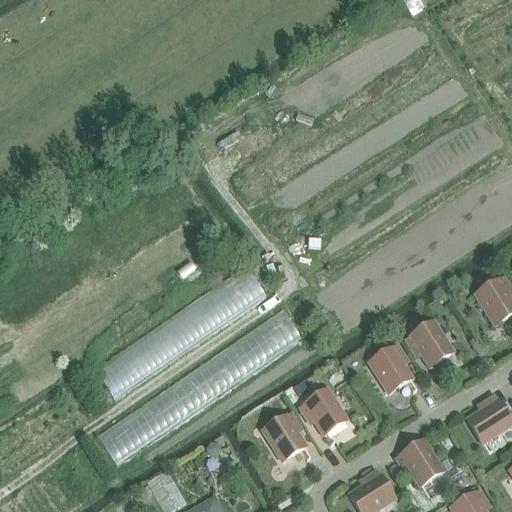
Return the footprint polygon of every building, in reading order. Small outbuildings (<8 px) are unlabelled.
[(191,266),(176,275),(181,283),(195,274),(191,266)] [(509,292),(502,282),(498,285),(497,285),(475,299),(494,329),(511,318),(511,307),(504,295),(509,292)] [(443,297),(438,300),(439,301),(443,308),(447,305),(443,299),(443,297)] [(417,352),(429,371),(452,357),(432,326),(405,344),(412,354),(417,352)] [(369,367),(388,397),(411,383),(398,363),(403,360),(396,350),(391,353),(369,367)] [(306,392),(302,386),(302,385),(293,391),(293,392),(297,398),(306,392)] [(345,425),(326,394),(299,412),(306,422),(310,419),(323,439),(345,425)] [(486,412),(466,425),(481,447),(511,428),(494,401),(483,408),(486,412)] [(262,435),(282,465),(304,451),(292,431),(296,429),(289,418),(285,421),(262,435)] [(442,476),(422,445),(400,460),(396,463),(402,473),(407,470),(419,490),(442,476)] [(209,446),(205,453),(208,459),(216,460),(220,453),(217,447),(209,446)] [(147,487),(161,511),(176,511),(186,507),(168,475),(147,487)] [(348,500),(356,511),(378,511),(393,503),(376,476),(365,483),(368,487),(348,500)] [(450,511),(482,511),(480,508),(484,506),(478,495),(473,498),(450,511)] [(221,511),(214,499),(190,511),(221,511)]
